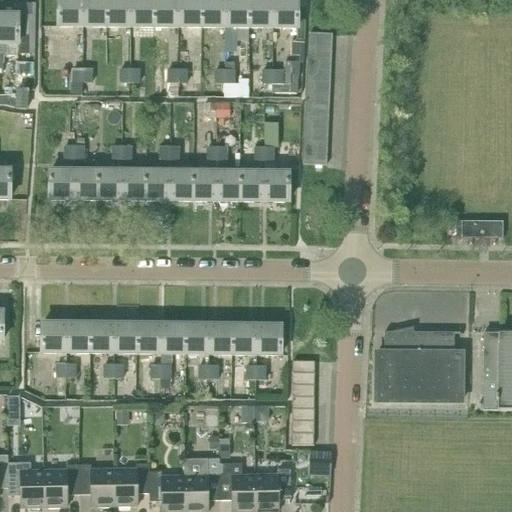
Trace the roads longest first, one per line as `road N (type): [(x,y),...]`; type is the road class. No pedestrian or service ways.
road 1 (residential): [(353,272),(0,268)]
road 2 (residential): [(353,272),(367,0)]
road 3 (residential): [(342,511),(353,272)]
road 4 (residential): [(511,273),(353,272)]
